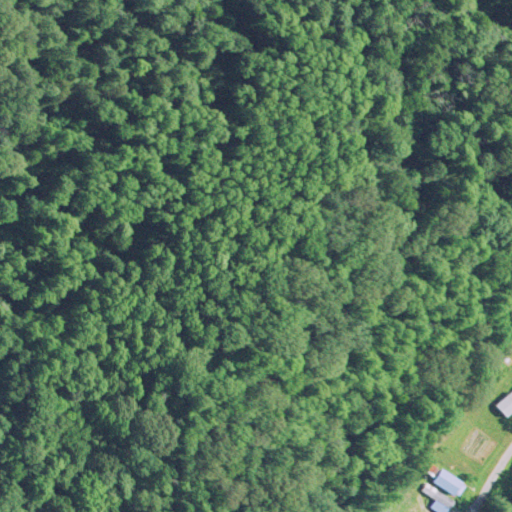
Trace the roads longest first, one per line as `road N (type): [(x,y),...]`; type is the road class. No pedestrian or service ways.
road 1 (residential): [(511,263),(488,268),(295,478),(275,494),(213,511)]
road 2 (residential): [(169,511),(54,483),(28,488),(12,511)]
